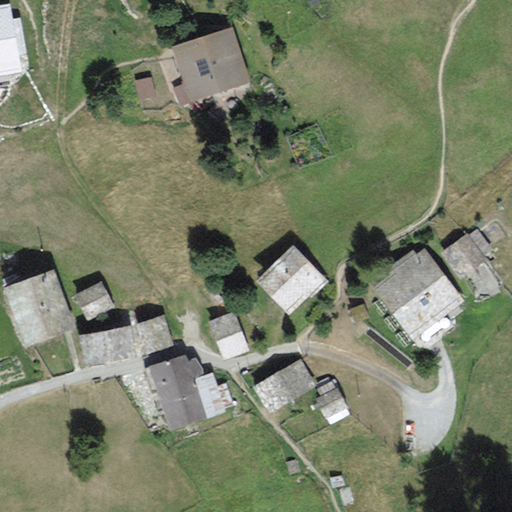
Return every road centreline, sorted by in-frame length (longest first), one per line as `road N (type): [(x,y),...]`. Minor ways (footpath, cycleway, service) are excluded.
road 1 (residential): [(0,403),(161,359),(201,356),(237,379),(306,350)]
road 2 (track): [(306,350),(437,405),(449,394),(449,369),(428,342)]
